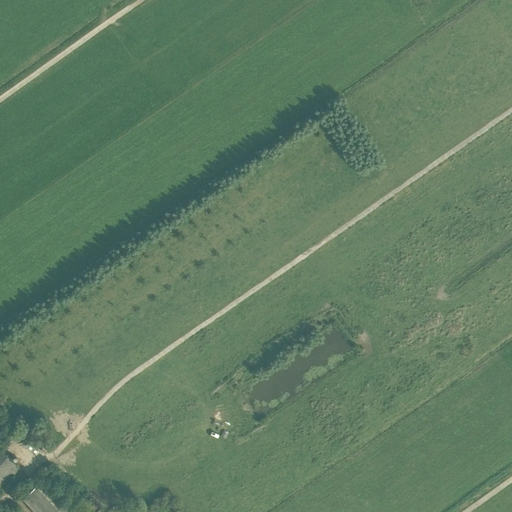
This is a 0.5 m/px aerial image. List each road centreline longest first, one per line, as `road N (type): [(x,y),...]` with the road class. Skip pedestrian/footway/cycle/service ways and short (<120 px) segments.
road 1 (track): [(29,472),(130,376),(511,111)]
road 2 (track): [(0,100),(141,0)]
